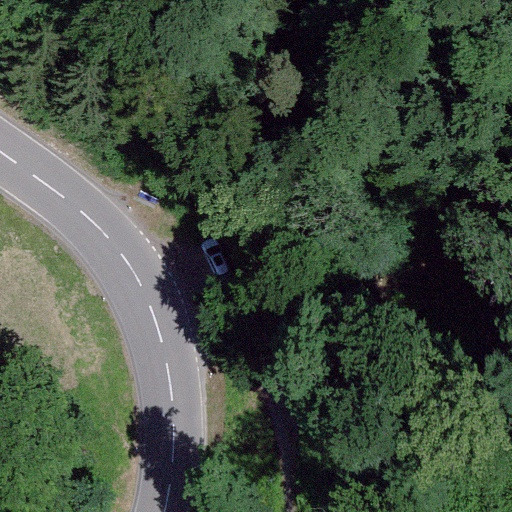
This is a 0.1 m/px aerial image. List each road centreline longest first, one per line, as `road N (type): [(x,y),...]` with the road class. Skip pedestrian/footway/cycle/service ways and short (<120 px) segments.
road 1 (tertiary): [(0,151),(116,245),(145,293),(170,387),(174,440),(164,511)]
road 2 (track): [(163,344),(206,338),(243,349),(271,384),(289,440),(298,511)]
